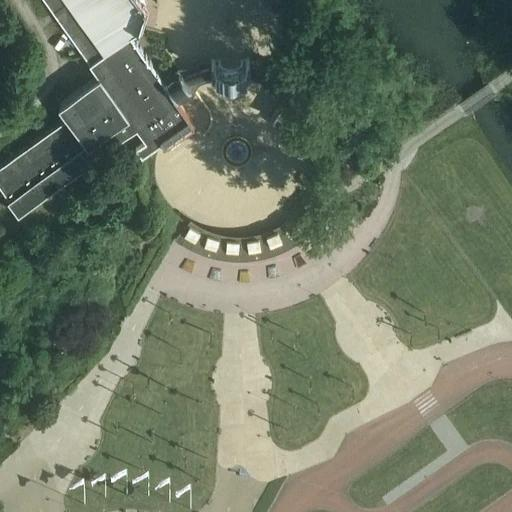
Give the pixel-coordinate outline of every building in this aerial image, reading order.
[(46,0),(91,62),(105,52),(67,0),(46,0)] [(67,0),(105,52),(132,33),(141,10),(134,0),(67,0)] [(132,33),(105,52),(91,62),(100,75),(60,103),(70,115),(0,164),(0,182),(1,185),(21,211),(138,128),(147,140),(137,147),(143,155),(162,142),(193,119),(188,112),(178,97),(196,85),(181,68),(180,69),(172,75),(165,80),(132,33)] [(181,68),(196,85),(207,83),(235,79),(263,85),(272,86),(281,64),(263,60),(209,61),(196,65),(181,68)] [(184,218),(172,238),(183,246),(196,252),(210,258),(226,260),(241,262),(250,262),(266,259),(279,255),(294,247),(308,237),(318,227),(330,213),(309,195),(302,202),(295,210),(286,217),(274,224),(263,229),(252,231),(241,231),(225,230),(215,227),(199,223),(184,218)]
